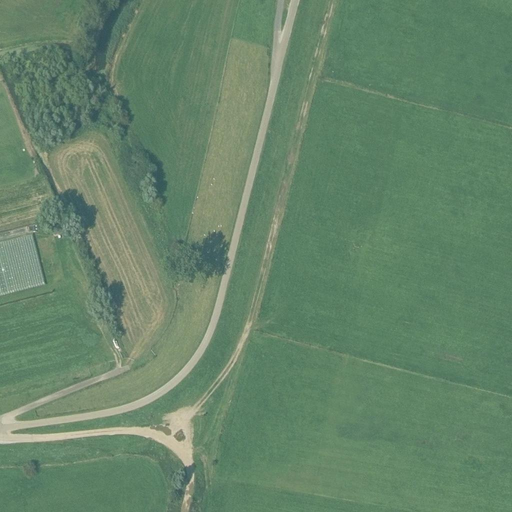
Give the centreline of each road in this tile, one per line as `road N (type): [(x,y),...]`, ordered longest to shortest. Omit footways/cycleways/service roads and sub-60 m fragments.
road 1 (track): [(331,0),(248,329),(215,390),(160,430),(13,439),(0,433)]
road 2 (unclassified): [(0,428),(144,399),(196,355),(208,337),(277,67)]
